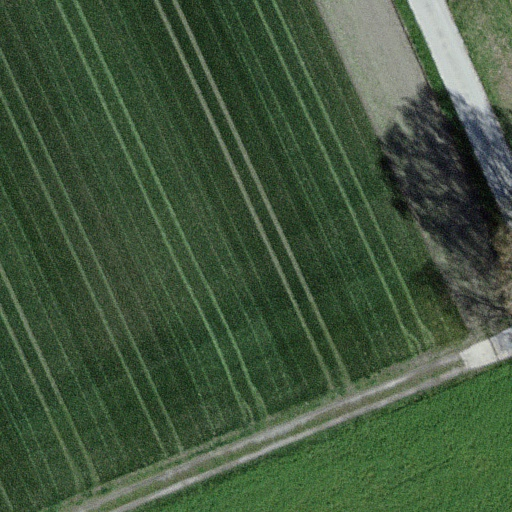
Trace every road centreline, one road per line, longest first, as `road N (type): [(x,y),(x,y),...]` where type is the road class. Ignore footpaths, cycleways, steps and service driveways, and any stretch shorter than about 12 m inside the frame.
road 1 (track): [(91,511),(511,339)]
road 2 (unclassified): [(426,0),(511,202)]
